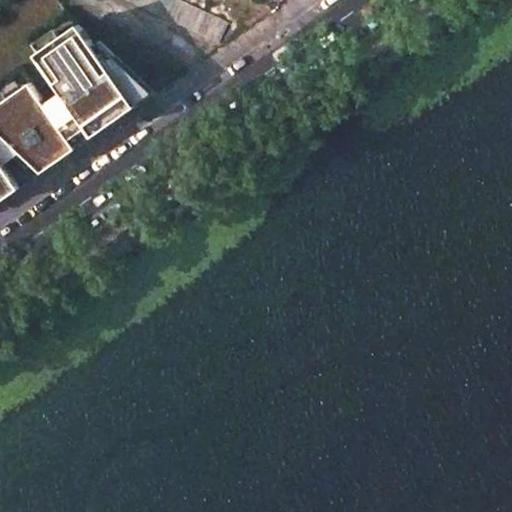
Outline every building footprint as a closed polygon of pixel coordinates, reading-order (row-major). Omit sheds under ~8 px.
[(229,23),(180,0),(125,0),(219,43),(229,23)] [(96,50),(81,30),(39,61),(65,97),(87,127),(129,98),(146,86),(103,45),(96,50)] [(47,110),(29,85),(0,106),(0,134),(20,153),(43,173),(49,168),(63,158),(57,149),(69,140),(47,110)] [(65,97),(47,110),(69,140),(57,149),(63,158),(93,137),(87,127),(65,97)] [(135,107),(129,98),(87,127),(93,137),(102,131),(135,107)] [(0,160),(3,165),(20,153),(0,134),(0,160)] [(0,202),(7,198),(20,189),(3,165),(0,160),(0,202)]
